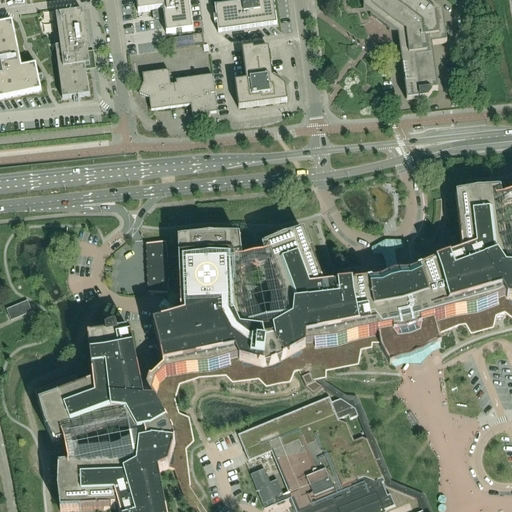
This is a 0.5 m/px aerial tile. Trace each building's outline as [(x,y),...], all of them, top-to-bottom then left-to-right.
[(193,31),(188,0),(136,0),(138,13),(154,11),(154,13),(158,16),(163,15),(166,35),(193,31)] [(277,26),(273,0),(239,0),(239,1),(239,4),(215,7),(216,18),(213,18),(214,24),(217,23),(218,34),(277,26)] [(443,13),(424,0),(362,0),(363,10),(364,10),(398,36),(400,51),(402,65),(404,80),(406,96),(407,102),(419,100),(428,99),(432,94),(431,94),(430,93),(438,92),(434,61),(432,46),(447,45),(443,13)] [(93,61),(92,54),(88,55),(82,13),(56,17),(60,48),(55,48),(62,100),(89,96),(85,67),(89,66),(89,61),(93,61)] [(0,100),(41,92),(36,65),(21,68),(12,22),(0,24),(0,100)] [(272,79),(268,49),(254,51),(253,49),(242,51),(246,82),(235,83),(238,110),(287,103),(285,88),(281,85),(282,83),(276,78),(272,79)] [(218,114),(213,77),(176,82),(176,85),(170,86),(168,72),(142,75),(144,92),(142,97),(149,100),(151,112),(191,106),(192,117),(203,116),(203,115),(204,115),(208,117),(208,115),(209,115),(217,114),(218,114)] [(251,329),(247,325),(242,308),(241,272),(243,271),(242,263),(239,239),(215,238),(208,238),(178,241),(178,258),(168,258),(166,244),(166,243),(146,245),(148,294),(168,295),(169,281),(179,281),(180,304),(181,315),(178,319),(153,326),(159,346),(163,367),(151,380),(149,379),(146,389),(141,390),(130,332),(118,334),(115,328),(105,331),(105,336),(88,339),(93,382),(90,387),(81,390),(76,377),(69,379),(35,392),(45,427),(52,442),(54,448),(71,443),(71,440),(106,427),(123,425),(128,428),(136,442),(136,448),(135,457),(130,463),(113,467),(77,468),(76,466),(58,468),(58,491),(60,511),(81,511),(115,511),(116,511),(165,511),(158,475),(168,470),(174,472),(174,473),(188,508),(197,510),(198,511),(205,511),(202,506),(190,487),(187,468),(185,450),(193,443),(188,420),(178,415),(174,401),(176,395),(179,386),(195,381),(199,379),(226,377),(233,383),(259,380),(267,388),(290,383),(292,378),(294,373),(298,372),(304,370),(305,370),(309,375),(326,371),(358,365),(360,351),(365,350),(371,349),(371,344),(380,344),(380,348),(390,365),(401,360),(409,358),(412,357),(412,358),(412,359),(413,359),(413,360),(414,360),(415,360),(416,360),(417,360),(418,360),(419,360),(419,359),(420,359),(420,358),(421,358),(421,357),(421,356),(421,355),(421,354),(423,353),(430,348),(441,343),(439,335),(453,330),(465,325),(471,334),(493,328),(495,317),(504,314),(511,319),(511,318),(511,264),(505,246),(501,211),(503,210),(501,202),(501,201),(500,192),(477,194),(476,194),(470,195),(455,198),(461,252),(458,257),(423,269),(414,273),(409,275),(399,275),(398,275),(398,274),(397,274),(397,273),(396,273),(395,273),(394,273),(393,273),(392,273),(392,274),(391,274),(390,274),(390,275),(390,276),(389,276),(389,277),(380,282),(370,283),(354,285),(336,287),(326,288),(322,285),(303,234),(282,239),(261,249),(264,259),(266,267),(269,266),(282,301),(284,318),(281,323),(267,331),(251,329)] [(32,313),(28,302),(6,310),(8,314),(11,322),(32,313)] [(354,410),(367,441),(376,444),(356,397),(345,396),(325,382),(325,378),(326,371),(309,375),(314,384),(317,385),(354,410)] [(344,501),(349,499),(358,495),(369,490),(370,487),(376,490),(386,486),(392,483),(376,444),(367,441),(362,439),(354,442),(347,425),(340,422),(339,423),(329,399),(239,436),(249,462),(272,452),(296,511),(328,511),(346,505),(344,501)] [(190,468),(187,468),(188,477),(192,477),(197,475),(205,495),(200,497),(197,499),(202,506),(205,504),(208,502),(212,511),(234,511),(249,506),(222,439),(199,448),(202,454),(191,458),(194,466),(190,468)] [(424,496),(392,483),(386,486),(417,501),(422,511),(429,509),(424,496)]
